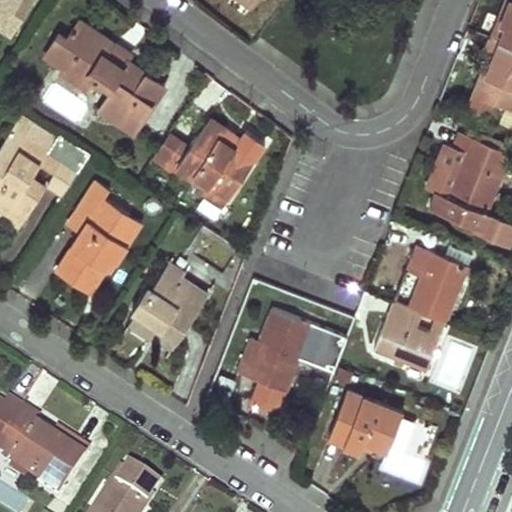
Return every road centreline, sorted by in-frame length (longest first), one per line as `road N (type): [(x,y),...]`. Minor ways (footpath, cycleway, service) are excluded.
road 1 (residential): [(160,0),(309,112),(355,135),(396,124),(413,107),(457,0)]
road 2 (residential): [(294,511),(0,317)]
road 3 (secondary): [(511,386),(462,511)]
